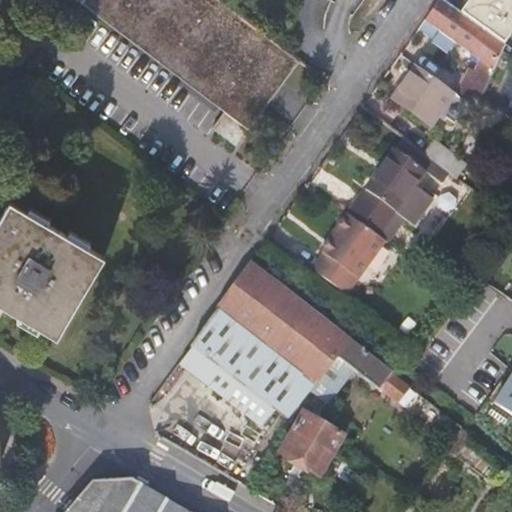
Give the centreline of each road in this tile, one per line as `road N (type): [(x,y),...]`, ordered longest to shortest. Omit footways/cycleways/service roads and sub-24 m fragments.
road 1 (residential): [(244,237),(416,0)]
road 2 (residential): [(93,438),(227,259)]
road 3 (residential): [(93,438),(225,511)]
